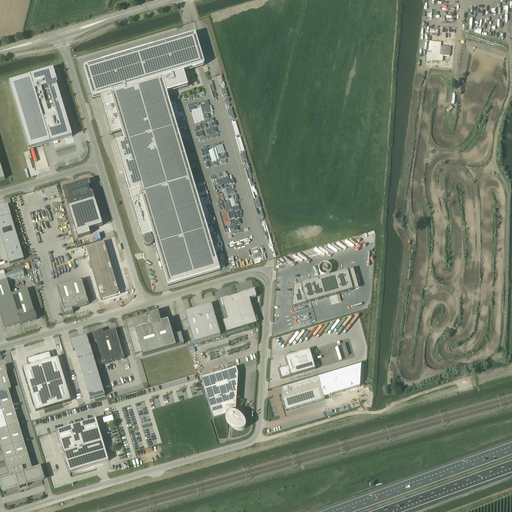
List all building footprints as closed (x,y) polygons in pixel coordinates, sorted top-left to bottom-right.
[(204,64),(196,36),(196,35),(195,35),(194,35),(153,47),(101,62),(85,67),(84,67),(84,68),(84,69),(92,98),(93,98),(93,99),(94,99),(95,99),(101,97),(112,134),(122,131),(124,140),(115,143),(133,203),(141,232),(143,237),(153,234),(168,286),(220,271),(166,93),(188,87),(183,72),(203,66),(204,66),(204,65),(204,64)] [(440,56),(441,43),(432,42),(430,61),(433,61),(433,55),(440,56)] [(30,76),(8,83),(9,83),(29,150),(72,137),(56,82),(55,82),(52,70),(30,77),(30,76)] [(70,187),(63,189),(78,239),(90,235),(89,230),(103,226),(89,181),(75,186),(75,188),(71,189),(70,187)] [(8,206),(0,208),(0,210),(2,219),(11,216),(8,206)] [(2,219),(0,219),(0,229),(13,225),(11,216),(10,216),(2,219)] [(13,225),(0,229),(0,233),(1,238),(16,234),(13,225)] [(16,234),(1,238),(4,247),(19,243),(16,234)] [(7,256),(21,251),(19,243),(4,247),(7,256)] [(104,243),(85,248),(101,301),(117,296),(119,292),(104,243)] [(21,251),(7,256),(9,265),(24,260),(21,251)] [(0,276),(0,282),(7,281),(7,282),(25,276),(23,269),(0,276)] [(293,298),(292,308),(307,304),(306,304),(353,291),(347,271),(301,285),(301,284),(294,286),(293,295),(293,298)] [(0,282),(0,314),(4,328),(20,324),(7,282),(7,281),(0,282)] [(61,308),(63,314),(65,315),(73,313),(72,309),(89,304),(82,281),(57,288),(63,308),(61,308)] [(27,290),(11,295),(20,324),(20,325),(36,320),(27,290)] [(256,297),(254,291),(238,296),(247,327),(256,324),(249,299),(256,297)] [(247,327),(238,296),(221,301),(228,320),(223,322),(226,333),(247,327)] [(204,307),(201,308),(210,338),(220,335),(213,311),(214,311),(213,311),(211,305),(204,307),(204,306),(203,306),(204,307)] [(198,309),(185,313),(186,319),(185,319),(186,320),(186,319),(193,343),(210,338),(201,308),(198,309),(198,308),(197,308),(198,309)] [(130,338),(131,342),(135,355),(142,353),(143,357),(184,345),(181,334),(173,336),(168,321),(161,323),(158,312),(149,315),(149,316),(146,317),(146,316),(125,322),(130,338)] [(102,330),(97,332),(97,333),(92,334),(95,343),(96,343),(103,365),(124,359),(116,330),(103,334),(102,330)] [(87,336),(70,341),(73,351),(75,351),(89,401),(105,396),(87,336)] [(288,367),(278,370),(281,380),(315,370),(309,350),(285,357),(288,367)] [(29,367),(22,368),(35,412),(71,401),(58,358),(52,360),(50,353),(41,356),(41,355),(40,355),(40,356),(36,357),(35,357),(27,360),(29,367)] [(284,397),(281,398),(286,411),(324,399),(324,398),(360,387),(361,365),(318,378),(282,389),(284,397)] [(4,461),(5,461),(10,478),(9,479),(1,481),(4,490),(18,486),(19,489),(28,486),(27,483),(41,479),(38,470),(35,471),(32,472),(27,454),(28,454),(27,454),(23,443),(24,443),(24,442),(23,442),(20,431),(21,431),(17,419),(16,419),(13,408),(14,408),(14,407),(13,408),(7,390),(11,389),(6,373),(7,373),(7,371),(6,371),(5,368),(1,369),(1,368),(0,368),(0,443),(2,449),(1,449),(1,450),(2,449),(5,460),(4,461)] [(201,379),(213,419),(225,416),(225,419),(226,421),(228,424),(231,427),(234,429),(237,430),(239,431),(242,431),(243,430),(244,429),(245,428),(246,426),(245,424),(244,421),(243,418),(240,416),(237,414),(235,413),(238,375),(236,369),(201,379)] [(108,461),(96,420),(56,431),(69,473),(108,461)] [(61,454),(56,455),(59,468),(64,467),(61,454)]
